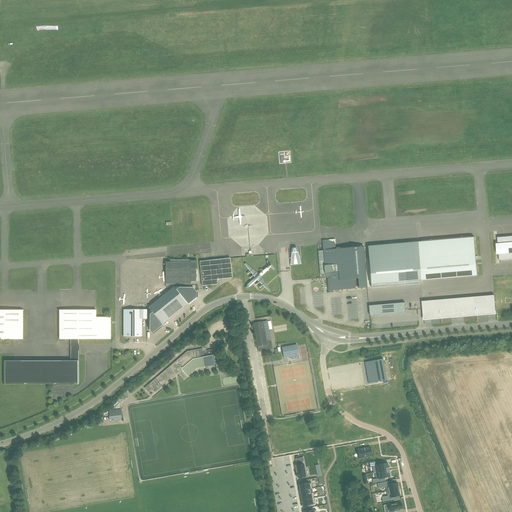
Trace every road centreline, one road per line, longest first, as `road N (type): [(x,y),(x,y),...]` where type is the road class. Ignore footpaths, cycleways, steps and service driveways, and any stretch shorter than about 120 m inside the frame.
road 1 (tertiary): [(0,444),(79,411),(219,301),(257,296),(302,317)]
road 2 (residential): [(330,332),(322,354),(329,393),(348,417),(399,447),(420,511)]
road 3 (tertiary): [(380,335),(511,323)]
